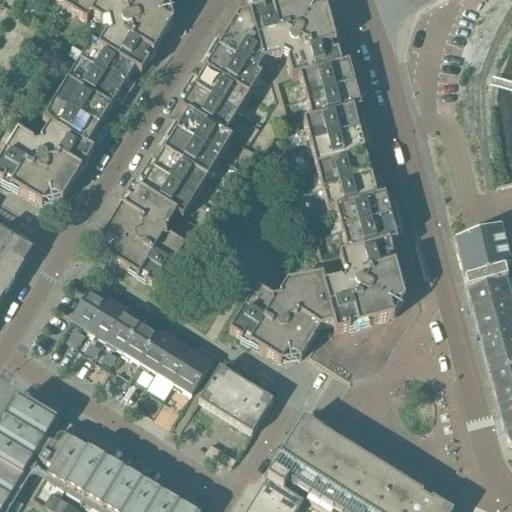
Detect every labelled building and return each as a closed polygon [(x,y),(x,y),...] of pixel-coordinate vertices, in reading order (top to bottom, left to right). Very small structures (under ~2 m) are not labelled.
[(47,0),(47,1),(86,25),(90,19),(101,0),(47,0)] [(101,0),(90,19),(102,27),(108,25),(109,31),(170,17),(167,6),(163,4),(156,0),(101,0)] [(302,2),(281,8),(281,6),(261,11),(262,13),(251,16),(264,66),(279,62),(283,64),(316,6),(307,1),(302,2)] [(340,69),(326,17),(325,12),(316,6),(283,64),(287,65),(291,83),(299,81),(340,69)] [(199,63),(203,66),(207,60),(211,62),(206,71),(249,98),(261,79),(257,77),(264,66),(251,16),(237,20),(222,45),(218,43),(222,36),(217,33),(199,63)] [(111,37),(105,38),(98,50),(134,74),(140,78),(147,66),(149,68),(155,59),(153,58),(172,27),(170,17),(109,31),(111,37)] [(91,46),(66,85),(109,113),(116,103),(122,107),(134,88),(134,87),(128,83),(134,74),(98,50),(91,46)] [(360,111),(357,101),(365,99),(359,76),(351,79),(347,66),(340,69),(299,81),(310,124),(360,111)] [(192,78),(180,98),(186,102),(181,111),(225,138),(249,98),(206,71),(198,83),(192,78)] [(41,125),(48,129),(86,150),(92,140),(96,142),(107,126),(103,123),(109,113),(66,85),(41,125)] [(175,116),(157,145),(161,148),(166,142),(170,144),(163,155),(207,182),(231,142),(225,138),(181,111),(180,113),(187,117),(180,128),(176,125),(180,119),(175,116)] [(360,113),(360,111),(310,124),(302,125),(315,171),(364,157),(361,145),(365,144),(367,152),(372,150),(363,117),(358,119),(360,126),(356,127),(352,115),(360,113)] [(86,166),(93,154),(86,150),(48,129),(40,143),(36,144),(51,208),(61,206),(80,175),(82,176),(88,167),(86,166)] [(17,136),(0,162),(0,185),(10,192),(37,208),(41,210),(51,208),(36,144),(32,145),(17,136)] [(150,161),(138,180),(145,184),(140,193),(176,217),(182,222),(207,182),(163,155),(157,165),(150,161)] [(381,190),(376,171),(375,167),(367,169),(364,157),(315,171),(327,216),(334,214),(376,202),(373,191),(381,190)] [(145,285),(157,292),(184,248),(169,239),(167,231),(176,217),(140,193),(133,189),(126,200),(124,199),(118,208),(120,209),(101,240),(106,260),(110,263),(128,274),(127,276),(136,282),(144,287),(145,285)] [(388,248),(395,246),(396,246),(392,232),(397,231),(399,238),(404,237),(395,204),(390,205),(392,213),(387,214),(384,200),(376,202),(334,214),(345,257),(338,259),(339,262),(388,248)] [(500,231),(453,244),(464,282),(510,270),(500,231)] [(0,254),(23,269),(32,254),(0,234),(0,254)] [(335,338),(388,324),(393,322),(403,304),(388,248),(339,262),(343,275),(339,284),(324,287),(333,330),(335,338)] [(0,274),(14,283),(23,269),(0,254),(0,274)] [(464,282),(472,314),(511,303),(511,275),(510,270),(464,282)] [(0,294),(5,298),(14,283),(0,274),(0,294)] [(279,300),(271,302),(255,293),(228,336),(240,343),(239,345),(248,351),(256,356),(257,354),(280,368),(300,363),(304,358),(319,333),(333,330),(324,287),(321,280),(287,289),(286,289),(279,300)] [(107,304),(91,293),(90,293),(70,325),(87,336),(107,304)] [(511,303),(472,314),(472,315),(481,347),(511,337),(511,303)] [(125,315),(107,304),(87,336),(105,347),(125,315)] [(142,325),(125,315),(105,347),(122,357),(142,325)] [(159,335),(142,325),(122,357),(139,368),(159,335)] [(176,346),(159,335),(139,368),(156,379),(176,346)] [(511,337),(481,347),(489,378),(511,372),(511,337)] [(193,357),(176,346),(156,379),(173,389),(193,357)] [(211,368),(210,367),(193,357),(173,389),(190,400),(211,368)] [(511,372),(489,378),(498,410),(511,406),(511,372)] [(197,407),(250,439),(251,440),(272,406),(219,373),(197,407)] [(0,511),(2,511),(32,463),(44,470),(50,473),(68,444),(70,445),(77,433),(56,420),(53,424),(27,408),(29,406),(23,402),(22,405),(19,403),(18,403),(13,400),(1,419),(7,422),(0,433),(0,511)] [(511,406),(498,410),(507,442),(511,440),(511,406)] [(443,511),(302,425),(266,483),(302,505),(305,501),(321,511),(443,511)] [(46,480),(98,511),(181,511),(70,445),(68,444),(50,473),(46,480)] [(213,461),(218,454),(210,449),(205,456),(213,461)] [(222,467),(226,459),(218,454),(213,461),(222,467)] [(235,465),(234,464),(226,459),(222,467),(230,472),(235,465)] [(266,483),(256,500),(274,511),(297,511),(302,505),(266,483)] [(43,509),(48,511),(53,511),(59,502),(51,497),(43,509)] [(274,511),(256,500),(248,511),(274,511)] [(64,511),(67,507),(59,502),(53,511),(64,511)]
